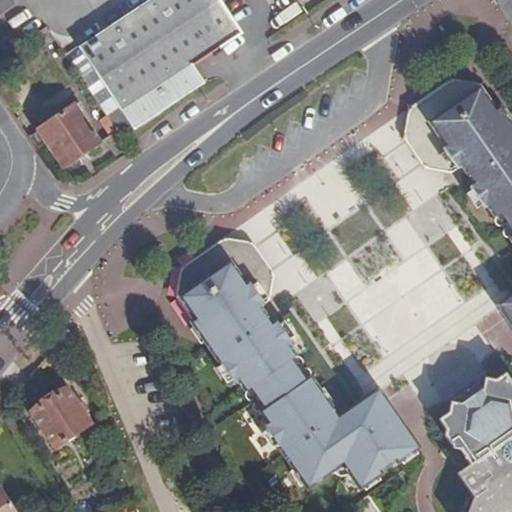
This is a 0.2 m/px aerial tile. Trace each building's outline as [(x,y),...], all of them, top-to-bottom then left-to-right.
[(12,0),(0,0),(0,14),(15,4),(12,0)] [(216,0),(148,0),(79,47),(135,130),(205,83),(193,64),(240,34),(216,0)] [(56,42),(46,29),(34,37),(42,51),(56,42)] [(449,173),(454,170),(450,163),(430,159),(413,136),(416,115),(456,88),(475,93),(489,112),(496,107),(479,83),(451,78),(406,111),(401,137),(423,168),(438,171),(449,173)] [(511,129),(496,107),(489,112),(475,93),(456,88),(416,115),(413,136),(430,159),(450,163),(454,170),(460,166),(473,184),(468,187),(483,207),(488,205),(495,215),(499,212),(511,230),(511,234),(510,236),(511,238),(511,295),(500,304),(511,321),(511,129)] [(76,104),(38,129),(64,167),(102,141),(76,104)] [(260,295),(272,287),(274,273),(253,244),(226,237),(180,269),(175,298),(181,306),(182,305),(193,321),(200,316),(186,295),(190,276),(226,250),(247,254),(263,277),(255,287),(260,295)] [(193,321),(234,380),(237,378),(246,390),(250,387),(265,409),(261,412),(270,424),(266,427),(307,486),(343,461),(360,485),(417,447),(401,424),(402,422),(402,421),(401,419),(400,416),(398,415),(397,414),(394,413),(377,391),(337,417),(309,377),(305,381),(289,359),(294,355),(286,345),(291,340),(276,319),(271,323),(254,299),(260,295),(255,287),(263,277),(247,254),(226,250),(190,276),(186,295),(200,316),(193,321)] [(452,421),(447,415),(438,422),(468,466),(456,475),(472,498),(477,501),(472,511),(511,511),(511,387),(503,375),(493,382),(497,388),(493,392),(482,390),(459,406),(458,416),(452,421)] [(65,392),(31,415),(54,450),(88,427),(65,392)] [(0,511),(13,511),(1,492),(0,492),(0,511)]
